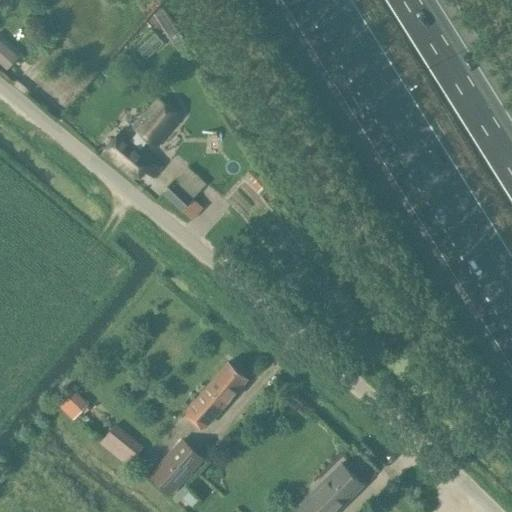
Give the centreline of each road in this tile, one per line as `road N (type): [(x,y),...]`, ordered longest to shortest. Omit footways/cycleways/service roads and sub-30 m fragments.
road 1 (unclassified): [(488,511),(388,411),(0,85)]
road 2 (motorway): [(325,0),(511,298)]
road 3 (motorway): [(511,155),(414,0)]
